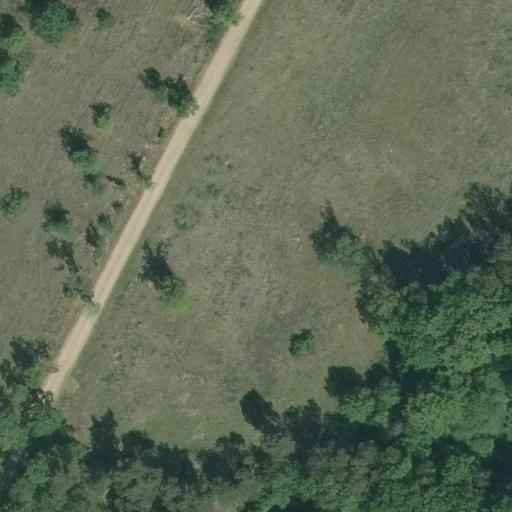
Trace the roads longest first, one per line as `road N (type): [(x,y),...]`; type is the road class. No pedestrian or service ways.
road 1 (track): [(0,497),(257,0)]
road 2 (track): [(29,440),(234,474),(397,459),(486,481)]
